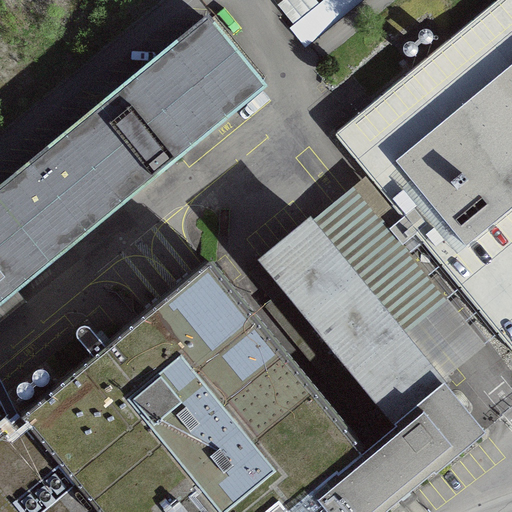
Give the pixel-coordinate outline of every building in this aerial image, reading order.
[(360,0),(327,0),(291,31),(304,47),(360,0)] [(401,246),(415,235),(511,352),(511,0),(498,0),(335,135),(334,137),(402,220),(389,231),(401,246)] [(0,301),(260,88),(206,23),(0,191),(0,301)] [(331,386),(351,370),(395,425),(443,386),(309,224),(248,274),(270,300),(264,305),(331,386)] [(363,452),(234,296),(207,263),(104,348),(94,337),(88,329),(83,328),(79,329),(77,331),(75,333),(75,336),(75,339),(92,359),(19,418),(16,415),(6,423),(8,424),(0,430),(0,511),(289,511),(359,455),(363,452)] [(361,457),(359,455),(289,511),(382,511),(433,470),(435,472),(481,434),(443,386),(395,425),(397,427),(361,457)]
